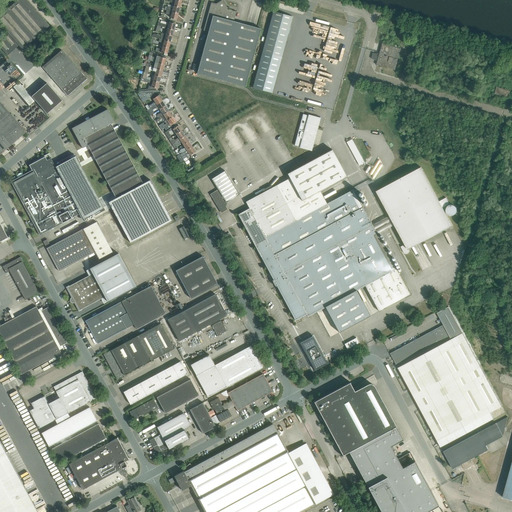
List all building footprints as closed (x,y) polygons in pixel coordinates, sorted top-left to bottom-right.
[(50,26),(27,0),(17,0),(8,9),(34,39),(50,26)] [(203,31),(208,32),(213,16),(234,21),(237,12),(228,9),(228,10),(227,8),(227,7),(223,0),(222,0),(216,4),(211,2),(203,31)] [(34,39),(8,9),(0,15),(0,23),(9,34),(19,45),(22,49),(34,39)] [(176,20),(178,13),(169,11),(169,14),(171,15),(171,18),(176,20)] [(273,11),(267,35),(286,40),(293,17),(273,11)] [(257,28),(234,21),(213,16),(208,32),(197,74),(245,87),(261,29),(257,28)] [(170,42),(172,36),(166,34),(162,33),(161,36),(157,35),(157,36),(153,35),(152,37),(154,37),(157,38),(157,39),(157,38),(160,39),(165,40),(170,42)] [(19,45),(9,34),(0,41),(0,46),(8,55),(19,45)] [(170,42),(165,40),(160,39),(159,42),(164,43),(163,46),(169,48),(170,42)] [(401,49),(389,45),(382,43),(379,54),(378,53),(377,53),(377,54),(373,53),(371,59),(377,61),(376,65),(395,70),(401,49)] [(87,79),(81,72),(62,50),(42,67),(68,96),(87,79)] [(166,58),(161,57),(157,56),(156,58),(152,56),(149,55),(148,58),(148,60),(155,62),(158,63),(164,65),(166,58)] [(162,70),(164,65),(158,63),(155,62),(154,66),(150,65),(149,67),(150,67),(153,68),(157,69),(162,70)] [(161,76),(162,70),(157,69),(153,68),(153,71),(156,72),(155,75),(161,76)] [(153,87),(157,89),(159,83),(153,81),(146,79),(143,78),(142,78),(141,80),(147,82),(152,84),(151,87),(153,87)] [(47,83),(32,96),(47,114),(62,100),(47,83)] [(508,98),(510,93),(510,90),(497,86),(495,94),(508,98)] [(137,94),(143,102),(149,99),(145,93),(138,94),(137,94)] [(151,108),(154,106),(157,105),(162,101),(162,100),(163,99),(161,97),(160,95),(158,96),(158,95),(153,99),(155,102),(148,106),(147,105),(146,106),(148,110),(151,108)] [(0,121),(10,113),(0,101),(0,121)] [(165,106),(162,101),(157,105),(154,106),(155,108),(156,109),(158,107),(160,110),(165,106)] [(169,111),(165,106),(160,110),(164,115),(169,111)] [(78,141),(111,124),(114,122),(108,109),(90,119),(89,118),(85,120),(86,121),(72,128),(78,141)] [(172,117),(169,111),(164,115),(167,120),(172,117)] [(0,130),(14,118),(10,113),(0,121),(0,130)] [(303,114),(294,145),(301,147),(311,150),(318,125),(320,118),(309,115),(309,116),(303,114)] [(177,123),(172,117),(167,120),(165,122),(166,124),(163,126),(166,130),(177,123)] [(0,154),(26,132),(23,128),(14,118),(0,130),(0,154)] [(143,184),(115,132),(111,124),(78,141),(82,148),(88,145),(116,198),(143,184)] [(178,125),(174,128),(173,129),(177,135),(182,131),(178,125)] [(185,136),(182,131),(177,135),(179,138),(175,140),(173,138),(170,141),(173,145),(178,141),(180,140),(185,136)] [(189,142),(185,136),(180,140),(184,146),(189,142)] [(184,152),(192,147),(189,142),(184,146),(185,147),(182,149),(184,152)] [(196,152),(192,147),(184,152),(182,154),(180,155),(177,157),(178,158),(181,156),(183,159),(187,157),(196,152)] [(320,191),(346,177),(332,150),(287,174),(290,178),(302,201),(320,191)] [(56,167),(49,155),(33,163),(29,165),(32,170),(34,169),(38,177),(56,167)] [(76,156),(71,159),(70,156),(59,162),(61,164),(56,167),(81,213),(85,221),(105,210),(76,156)] [(81,213),(56,167),(38,177),(63,223),(81,213)] [(421,167),(399,180),(430,237),(452,225),(443,207),(449,204),(446,198),(439,201),(421,167)] [(63,223),(38,177),(34,169),(32,170),(11,182),(14,187),(13,188),(14,189),(15,189),(40,235),(63,223)] [(227,209),(225,206),(227,203),(226,202),(239,194),(225,171),(212,179),(218,189),(210,194),(221,213),(227,209)] [(265,237),(327,204),(320,191),(302,201),(290,178),(246,202),(249,208),(265,237)] [(150,180),(143,184),(116,198),(109,202),(130,243),(172,221),(150,180)] [(430,237),(399,180),(377,192),(405,244),(401,247),(404,253),(405,254),(406,254),(407,254),(408,253),(409,252),(409,251),(409,250),(408,249),(430,237)] [(396,269),(353,190),(327,204),(265,237),(266,240),(306,314),(308,317),(325,307),(356,290),(365,286),(396,269)] [(450,216),(451,216),(453,215),(454,215),(455,214),(456,213),(456,212),(457,211),(457,210),(457,209),(456,208),(456,207),(455,206),(454,205),(452,205),(451,205),(450,205),(449,205),(448,206),(447,206),(447,207),(446,208),(446,210),(446,211),(446,212),(447,213),(447,214),(448,215),(449,215),(450,216)] [(266,240),(265,237),(249,208),(238,214),(255,245),(266,240)] [(97,222),(83,229),(95,252),(99,259),(113,252),(97,222)] [(189,237),(184,226),(179,229),(185,239),(189,237)] [(95,252),(83,229),(47,248),(59,271),(95,252)] [(306,314),(266,240),(255,245),(295,320),(306,314)] [(90,268),(93,274),(105,296),(108,302),(136,286),(118,253),(90,268)] [(218,284),(207,264),(202,256),(176,270),(191,299),(218,284)] [(39,293),(34,283),(22,262),(23,261),(23,262),(23,261),(20,257),(3,266),(2,266),(6,273),(10,271),(25,300),(39,293)] [(410,294),(396,269),(365,286),(379,311),(410,294)] [(67,287),(79,310),(105,296),(93,274),(67,287)] [(150,286),(121,302),(134,324),(136,329),(140,327),(165,313),(150,286)] [(370,316),(356,290),(325,307),(339,332),(370,316)] [(215,294),(211,296),(167,320),(179,341),(227,316),(215,294)] [(134,324),(121,302),(120,300),(116,302),(117,303),(98,313),(99,314),(85,321),(98,344),(123,330),(123,331),(127,329),(126,328),(134,324)] [(0,334),(9,351),(58,325),(48,307),(41,311),(42,312),(40,313),(36,306),(0,325),(0,334)] [(449,307),(437,313),(443,325),(451,339),(463,333),(449,307)] [(221,321),(216,323),(212,326),(215,330),(214,330),(217,336),(218,336),(222,334),(226,331),(221,321)] [(161,323),(138,336),(151,361),(174,348),(161,323)] [(61,353),(59,348),(58,346),(60,345),(60,346),(67,343),(58,325),(9,351),(21,374),(61,353)] [(398,368),(451,339),(443,325),(390,353),(398,368)] [(502,406),(463,333),(451,339),(398,368),(440,447),(494,418),(491,412),(502,406)] [(151,361),(138,336),(103,354),(117,379),(151,361)] [(322,355),(313,337),(302,343),(315,369),(327,363),(322,355)] [(250,346),(215,365),(226,387),(262,368),(250,346)] [(209,354),(190,365),(196,375),(208,397),(226,387),(215,365),(209,354)] [(123,392),(130,404),(187,374),(180,361),(123,392)] [(96,398),(88,383),(82,371),(53,387),(60,400),(67,413),(68,413),(96,398)] [(263,374),(259,376),(228,393),(238,412),(243,410),(243,409),(246,407),(245,406),(273,392),(263,374)] [(191,379),(157,397),(165,414),(199,395),(191,379)] [(396,426),(374,387),(374,386),(373,385),(371,384),(369,384),(367,384),(354,391),(350,383),(350,382),(318,399),(319,402),(317,403),(317,404),(316,405),(316,406),(344,457),(343,455),(349,452),(396,426)] [(50,405),(45,396),(31,403),(34,408),(29,411),(38,427),(39,429),(57,419),(56,419),(50,405)] [(224,407),(223,407),(218,398),(210,402),(213,409),(214,409),(217,415),(220,422),(231,416),(228,409),(224,407)] [(144,415),(152,411),(158,408),(153,399),(129,412),(133,419),(134,420),(138,418),(137,417),(140,416),(139,415),(143,413),(144,415)] [(67,413),(60,400),(50,405),(56,419),(67,413)] [(215,427),(216,426),(203,402),(190,409),(203,434),(214,428),(215,428),(215,427)] [(69,436),(92,423),(97,421),(90,407),(42,433),(49,446),(66,437),(69,436)] [(184,413),(157,427),(161,434),(149,440),(157,454),(168,448),(164,440),(184,430),(191,426),(184,413)] [(508,417),(479,432),(486,445),(503,436),(508,417)] [(108,442),(106,438),(98,424),(71,439),(67,440),(51,449),(59,464),(81,452),(83,455),(108,442)] [(298,511),(315,503),(285,448),(272,424),(193,467),(192,466),(190,467),(189,465),(183,471),(191,485),(205,511),(298,511)] [(414,461),(402,468),(391,446),(403,440),(396,426),(349,452),(367,486),(381,511),(426,511),(438,506),(414,461)] [(189,438),(184,430),(164,440),(168,448),(169,449),(189,438)] [(488,450),(486,445),(479,432),(443,451),(453,469),(488,450)] [(83,489),(125,467),(127,466),(124,462),(129,459),(117,438),(69,464),(83,489)] [(0,511),(38,511),(0,441),(0,511)] [(511,499),(511,463),(503,497),(511,499)] [(191,485),(183,471),(174,476),(182,490),(191,485)] [(137,511),(138,511),(141,510),(135,498),(133,497),(130,499),(129,498),(128,499),(129,499),(127,501),(130,506),(126,508),(128,511),(137,511)]
